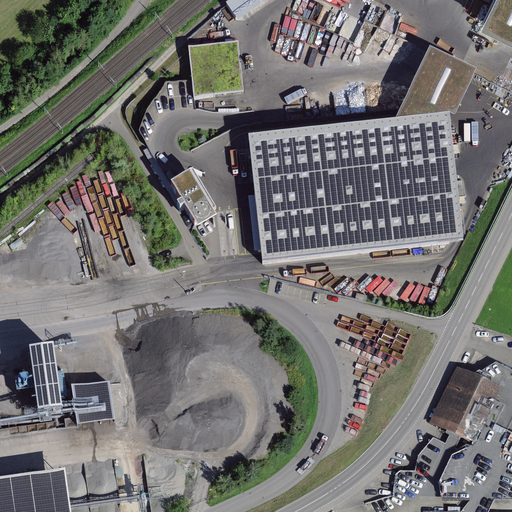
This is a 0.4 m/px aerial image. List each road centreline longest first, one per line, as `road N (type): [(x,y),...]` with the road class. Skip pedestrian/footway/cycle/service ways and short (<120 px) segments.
road 1 (primary): [(511,216),(424,396),(359,478),(309,511)]
road 2 (unknown): [(269,114),(317,78),(400,72),(464,0)]
